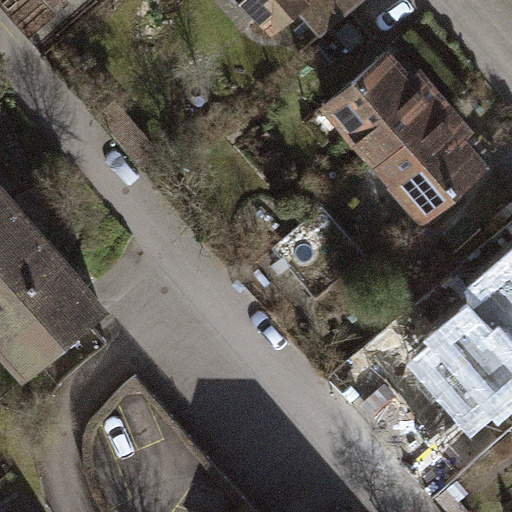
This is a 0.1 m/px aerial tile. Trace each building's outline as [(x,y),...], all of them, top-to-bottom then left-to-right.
[(251,0),(281,32),(302,13),(326,39),(368,0),(251,0)] [(329,106),(380,167),(455,103),(432,77),(426,83),(396,49),(329,106)] [(455,103),(380,167),(435,231),(504,173),(471,134),(477,129),(455,103)] [(111,129),(149,172),(168,156),(130,112),(111,129)] [(114,304),(0,178),(0,344),(32,379),(43,368),(61,388),(107,346),(89,326),(114,304)] [(362,257),(323,209),(277,246),(317,294),(362,257)] [(503,414),(511,405),(511,262),(474,296),(481,304),(438,342),(443,348),(423,366),(473,422),(494,404),(503,414)] [(410,466),(436,496),(467,469),(440,440),(410,466)]
